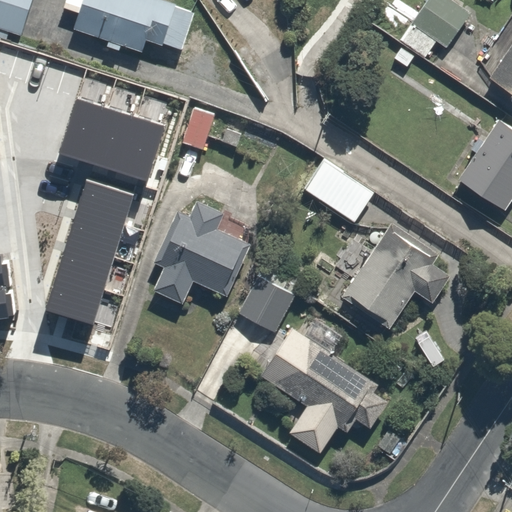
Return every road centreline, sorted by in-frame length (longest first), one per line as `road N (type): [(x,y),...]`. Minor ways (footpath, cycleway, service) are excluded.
road 1 (unclassified): [(0,394),(54,398),(111,415),(267,511)]
road 2 (unclassified): [(435,511),(511,398)]
